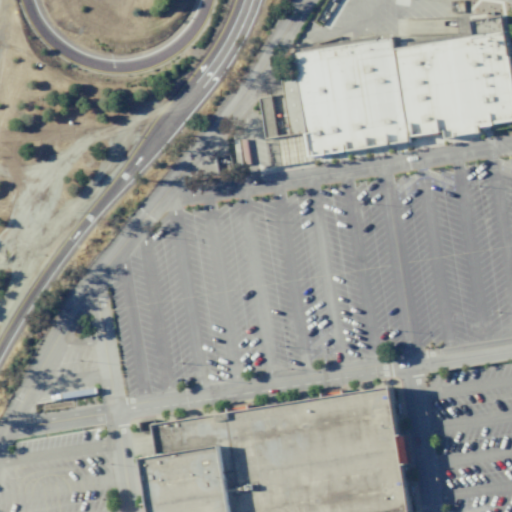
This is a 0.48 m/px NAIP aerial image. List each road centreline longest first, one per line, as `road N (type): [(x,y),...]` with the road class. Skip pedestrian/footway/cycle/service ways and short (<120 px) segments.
road 1 (motorway): [(0,347),(75,237),(215,76),(248,0)]
road 2 (motorway): [(206,0),(187,39),(164,58),(106,69),(53,42),(29,0)]
